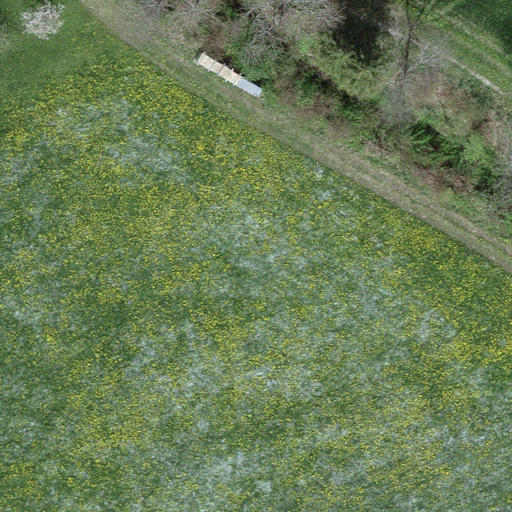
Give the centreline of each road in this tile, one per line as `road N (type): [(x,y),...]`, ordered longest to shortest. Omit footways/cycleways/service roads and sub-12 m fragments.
road 1 (track): [(511,265),(114,0)]
road 2 (track): [(369,0),(511,87)]
